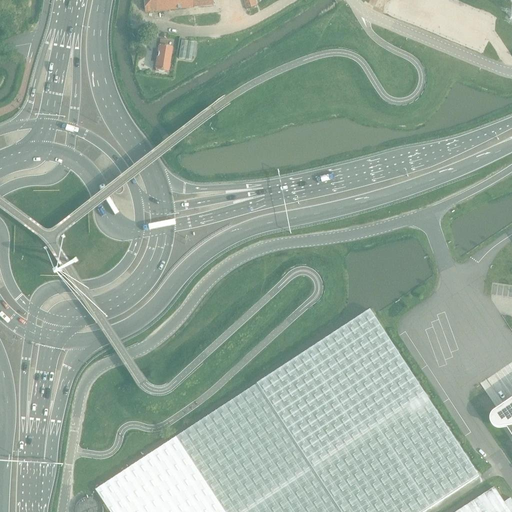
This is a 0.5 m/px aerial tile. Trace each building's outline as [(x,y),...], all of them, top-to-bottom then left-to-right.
[(0,0),(0,22),(15,23),(16,0),(0,0)] [(211,3),(210,0),(144,0),(146,12),(211,3)] [(246,10),(256,7),(254,0),(243,0),(244,0),(246,10)] [(167,73),(171,48),(166,48),(167,42),(160,40),(155,71),(167,73)] [(181,41),(178,59),(191,61),(194,43),(181,41)] [(130,468),(96,491),(96,492),(109,511),(426,511),(442,502),(479,478),(370,311),(187,431),(148,456),(130,468)] [(511,405),(500,414),(511,432),(511,405)] [(511,511),(511,501),(510,499),(504,503),(496,490),(494,488),(457,511),(511,511)] [(101,511),(101,509),(100,507),(98,505),(97,504),(95,503),(91,502),(88,502),(86,503),(83,505),(80,508),(79,511),(101,511)]
